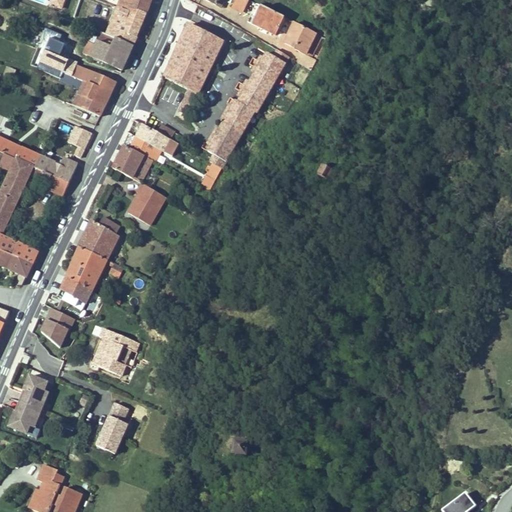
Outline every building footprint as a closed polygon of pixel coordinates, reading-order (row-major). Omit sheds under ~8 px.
[(147,15),(152,0),(121,0),(118,9),(130,13),(131,10),(147,15)] [(237,0),(233,8),(242,12),(249,1),(247,0),(237,0)] [(284,18),(257,5),(248,22),(276,36),(284,18)] [(108,35),(133,47),(137,37),(147,15),(131,10),(130,13),(118,9),(108,35)] [(307,54),(317,34),(296,23),(286,44),(296,49),(307,55),(307,54)] [(180,112),(188,117),(223,42),(189,24),(165,78),(190,90),(180,112)] [(122,70),(133,47),(108,35),(103,33),(98,42),(99,42),(97,46),(90,42),(84,54),(122,70)] [(307,54),(312,56),(322,36),(317,34),(307,54)] [(66,45),(49,38),(45,49),(46,49),(45,52),(38,68),(46,71),(46,72),(61,79),(63,72),(72,76),(78,65),(60,58),(66,45)] [(38,49),(30,46),(23,62),(31,65),(38,49)] [(38,49),(31,65),(38,68),(45,52),(38,49)] [(222,168),(232,173),(293,60),(274,49),(271,55),(264,51),(238,101),(236,100),(208,151),(215,155),(211,162),(213,163),(222,168)] [(317,62),(303,55),(299,63),(312,71),(317,62)] [(100,117),(117,83),(78,65),(72,76),(63,72),(61,79),(61,81),(73,86),(77,79),(85,82),(84,85),(88,87),(83,97),(78,95),(73,105),(100,117)] [(3,75),(10,78),(14,71),(6,68),(3,75)] [(142,129),(137,138),(161,151),(173,157),(180,145),(171,140),(168,139),(162,135),(144,125),(140,123),(139,123),(138,123),(136,126),(142,129)] [(168,139),(171,140),(176,130),(167,126),(162,135),(168,139)] [(85,150),(90,138),(86,136),(77,132),(72,143),(79,147),(85,150)] [(161,151),(137,138),(133,136),(127,146),(156,161),(161,151)] [(0,151),(36,169),(42,157),(0,137),(0,151)] [(113,169),(142,184),(154,161),(125,146),(113,169)] [(85,150),(79,147),(75,157),(81,160),(85,150)] [(63,197),(69,184),(36,169),(0,151),(0,160),(1,162),(0,164),(0,165),(12,171),(0,196),(0,234),(2,235),(31,172),(34,173),(33,175),(43,180),(44,179),(50,182),(46,189),(63,197)] [(36,169),(69,184),(78,165),(64,158),(61,165),(42,157),(36,169)] [(222,168),(213,163),(211,167),(209,171),(207,170),(204,174),(207,176),(215,180),(222,168)] [(323,165),(318,174),(328,179),(333,170),(323,165)] [(202,186),(210,190),(215,180),(207,176),(202,186)] [(150,226),(166,198),(142,184),(137,193),(139,194),(136,199),(138,200),(136,204),(134,203),(128,213),(150,226)] [(210,190),(202,186),(198,192),(207,197),(210,190)] [(99,225),(117,235),(121,227),(104,217),(99,225)] [(80,247),(108,260),(119,236),(117,235),(99,225),(93,221),(80,247)] [(0,264),(18,272),(23,260),(13,256),(19,243),(2,235),(0,234),(0,264)] [(23,260),(32,265),(38,252),(19,243),(13,256),(23,260)] [(68,277),(92,292),(106,263),(108,260),(80,247),(67,277),(68,277)] [(18,272),(27,276),(32,265),(23,260),(18,272)] [(120,278),(125,268),(116,264),(115,267),(111,274),(120,278)] [(59,298),(58,299),(82,312),(92,292),(68,277),(63,287),(58,298),(59,298)] [(53,295),(58,298),(63,287),(57,285),(53,295)] [(0,335),(10,312),(0,308),(0,335)] [(53,310),(42,333),(61,348),(69,331),(70,331),(76,320),(53,310)] [(133,349),(136,341),(105,329),(102,337),(105,339),(99,354),(103,356),(99,366),(122,376),(133,349)] [(99,366),(103,356),(99,354),(94,364),(99,366)] [(46,383),(29,376),(23,391),(26,392),(22,403),(18,414),(15,413),(9,427),(27,434),(30,425),(37,408),(43,391),(46,383)] [(47,393),(43,391),(37,408),(41,410),(47,393)] [(130,409),(117,403),(98,446),(116,454),(129,424),(124,422),(130,409)] [(41,410),(37,408),(30,425),(34,427),(41,410)] [(37,437),(40,429),(31,426),(29,435),(37,437)] [(233,455),(247,456),(248,443),(235,441),(233,455)] [(33,510),(37,511),(49,511),(52,504),(58,507),(56,511),(74,511),(82,494),(66,488),(63,496),(57,494),(60,485),(53,483),(57,474),(58,471),(44,465),(38,480),(44,483),(47,484),(43,496),(39,494),(33,510)] [(64,477),(57,474),(53,483),(60,485),(64,477)] [(33,510),(39,494),(43,496),(47,484),(44,483),(41,491),(37,489),(29,508),(33,510)] [(467,511),(474,507),(464,494),(444,510),(445,511),(467,511)]
